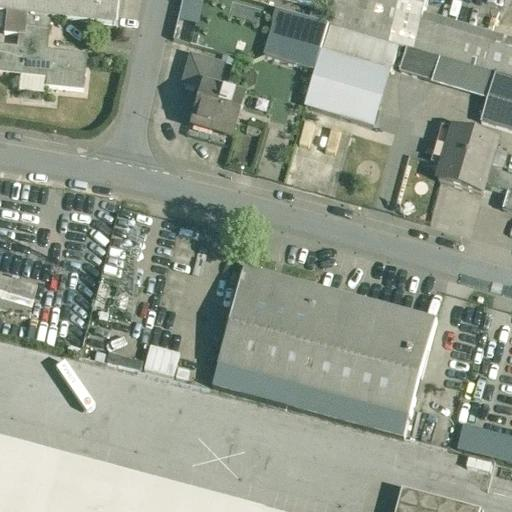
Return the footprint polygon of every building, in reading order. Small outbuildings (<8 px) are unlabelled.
[(0,0),(0,13),(7,14),(50,19),(117,26),(119,0),(0,0)] [(178,0),(176,24),(197,26),(199,0),(178,0)] [(282,0),(314,9),(316,0),(282,0)] [(337,0),(338,1),(330,27),(398,47),(408,49),(414,51),(425,15),(429,0),(337,0)] [(330,27),(279,12),(265,59),(316,75),(330,27)] [(27,16),(7,14),(5,36),(19,38),(18,50),(24,51),(26,38),(27,16)] [(497,36),(425,15),(414,51),(441,59),(486,72),(497,36)] [(87,57),(47,53),(50,19),(27,16),(26,38),(24,51),(18,50),(0,48),(0,71),(24,74),(24,70),(48,72),(46,89),(83,93),(87,57)] [(305,110),(374,130),(398,47),(330,27),(316,75),(305,110)] [(511,40),(497,36),(486,72),(511,80),(511,40)] [(414,51),(408,49),(401,73),(434,83),(441,59),(414,51)] [(441,59),(434,83),(489,100),(482,123),(511,131),(511,80),(486,72),(441,59)] [(224,70),(191,60),(183,88),(201,93),(202,89),(217,93),(224,70)] [(217,93),(202,89),(201,93),(191,128),(233,140),(244,101),(217,93)] [(499,143),(456,130),(451,147),(455,149),(449,167),(445,166),(440,184),(483,197),(486,188),(510,195),(511,195),(511,193),(511,162),(495,157),(499,143)] [(438,322),(243,270),(217,368),(412,420),(438,322)] [(0,280),(0,311),(30,316),(34,286),(0,280)] [(101,286),(95,309),(104,311),(110,288),(101,286)] [(145,350),(141,374),(173,379),(177,355),(145,350)] [(511,441),(464,429),(458,452),(511,464),(511,441)] [(469,462),(465,484),(488,489),(493,467),(469,462)] [(162,511),(0,468),(0,511),(162,511)]
